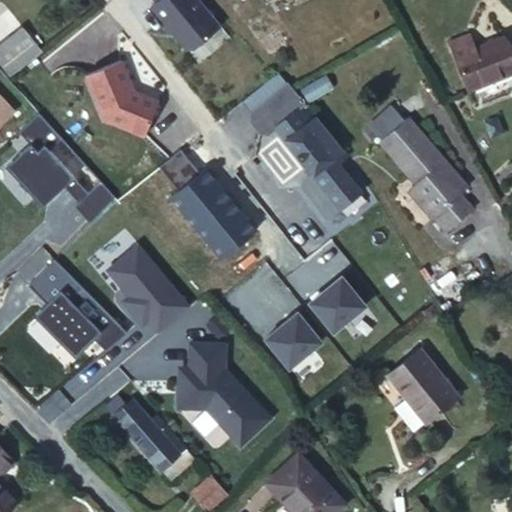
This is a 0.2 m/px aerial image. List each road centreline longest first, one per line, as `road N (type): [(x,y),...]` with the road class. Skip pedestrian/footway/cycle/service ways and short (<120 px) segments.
road 1 (residential): [(0,387),(120,511)]
road 2 (unclassified): [(202,123),(109,0)]
